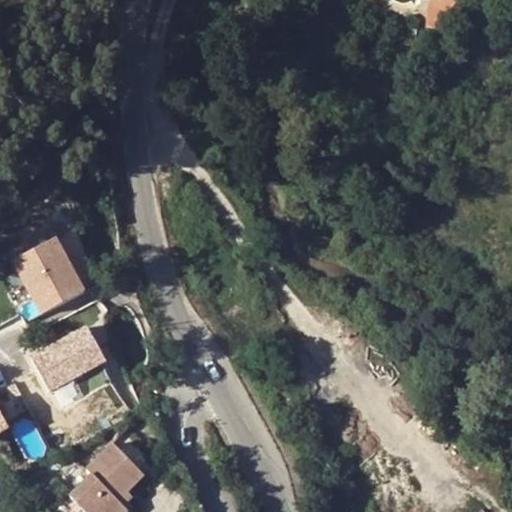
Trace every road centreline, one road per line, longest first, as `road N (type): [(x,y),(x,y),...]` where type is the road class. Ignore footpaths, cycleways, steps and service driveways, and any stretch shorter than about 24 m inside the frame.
road 1 (tertiary): [(202,365),(152,250),(134,104)]
road 2 (tertiary): [(278,511),(202,365)]
road 3 (unclassified): [(206,511),(181,412),(202,365)]
